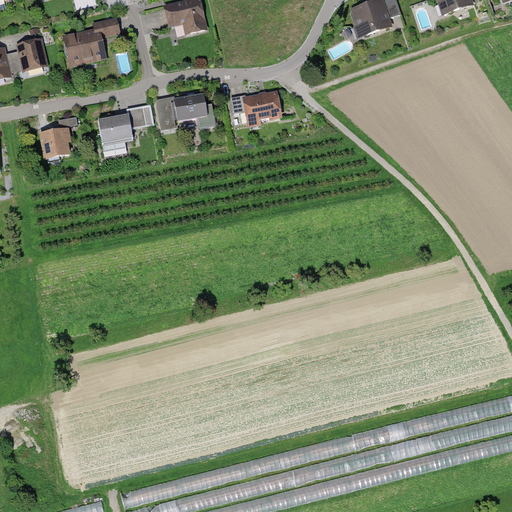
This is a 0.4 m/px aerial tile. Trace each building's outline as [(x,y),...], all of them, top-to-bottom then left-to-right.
[(438,0),(440,5),(445,4),(448,13),(472,5),(469,0),(438,0)] [(191,34),(206,31),(199,1),(166,9),(170,28),(188,23),(191,34)] [(381,4),(354,13),(360,29),(362,27),(365,36),(390,28),(387,21),(401,16),(396,1),(381,6),(381,4)] [(71,65),(105,57),(100,38),(104,37),(105,39),(120,35),(117,21),(94,26),(95,33),(65,40),(71,65)] [(25,71),(46,65),(41,44),(19,49),(21,54),(12,56),(16,71),(24,69),(25,71)] [(0,78),(9,77),(8,73),(16,71),(12,56),(4,57),(4,56),(2,57),(1,53),(0,53),(0,78)] [(260,122),(280,119),(276,96),(246,102),(245,98),(232,100),(234,115),(248,113),(249,121),(260,119),(260,122)] [(200,131),(216,128),(212,106),(206,107),(204,98),(175,103),(178,124),(199,120),(200,131)] [(172,103),(157,106),(161,132),(176,129),(172,103)] [(103,147),(134,141),(132,130),(153,127),(150,108),(128,112),(129,117),(99,123),(103,147)] [(77,119),(59,122),(61,131),(79,127),(77,119)] [(65,132),(41,136),(45,160),(69,156),(65,132)]
